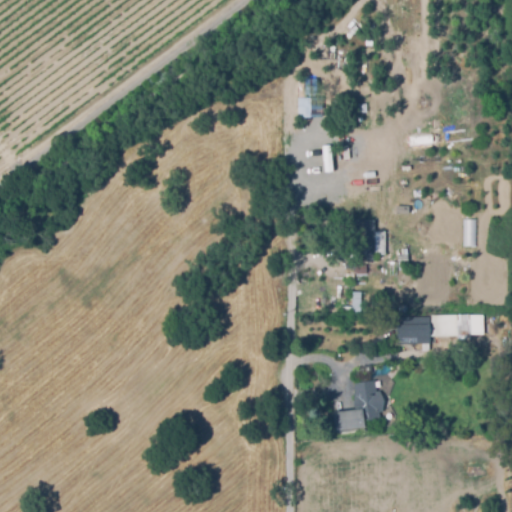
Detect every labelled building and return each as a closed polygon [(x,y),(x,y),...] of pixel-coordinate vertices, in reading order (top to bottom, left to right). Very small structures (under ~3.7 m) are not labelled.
[(307,116),(300,116),(299,74),(306,74),(307,116)] [(360,112),(351,112),(351,104),(360,104),(360,112)] [(372,219),(372,230),(382,230),(383,254),(372,254),(372,256),(373,260),(361,260),(361,256),(348,256),(347,219),(372,219)] [(475,219),(462,219),(462,245),(474,246),(475,219)] [(395,248),(406,248),(406,261),(396,261),(395,248)] [(351,264),(363,264),(363,274),(351,274),(351,264)] [(351,289),(358,289),(358,310),(339,310),(339,304),(351,304),(351,289)] [(407,303),(407,312),(396,312),(395,304),(407,303)] [(428,314),(452,314),(452,335),(428,335),(428,314)] [(427,317),(428,343),(391,344),(390,316),(427,317)] [(351,383),(372,380),(373,391),(377,390),(380,410),(376,411),(377,419),(361,421),(359,422),(360,426),(330,429),(327,421),(329,412),(350,408),(350,404),(351,394),(351,383)]
